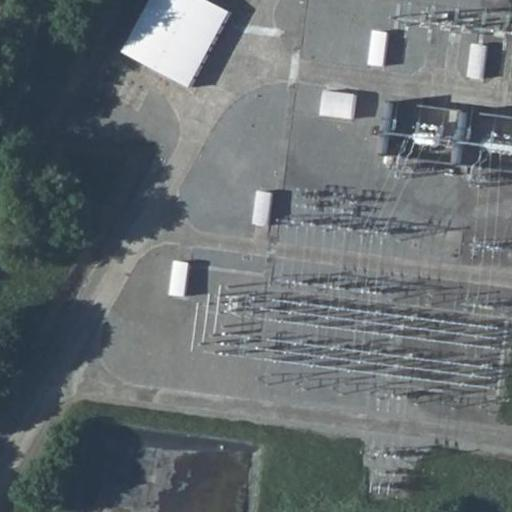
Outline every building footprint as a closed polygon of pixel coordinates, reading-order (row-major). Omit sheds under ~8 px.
[(232,12),(209,0),(150,0),(123,52),(191,88),(232,12)] [(391,31),(375,29),(372,61),(387,63),(391,31)] [(489,45),(474,43),(469,78),(484,80),(489,45)] [(359,93),(325,88),(321,115),(354,120),(359,93)] [(511,113),(395,102),(390,158),(511,168),(511,113)] [(274,192),(259,190),(258,198),(255,224),(270,226),(274,192)]
